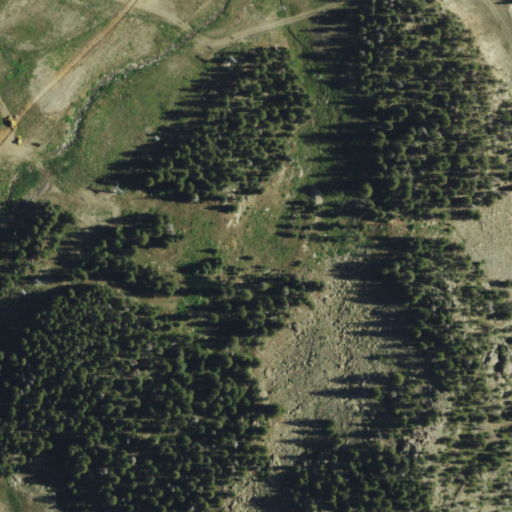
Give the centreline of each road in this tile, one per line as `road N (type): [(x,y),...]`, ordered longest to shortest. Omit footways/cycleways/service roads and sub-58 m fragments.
road 1 (track): [(0,145),(44,188),(188,263),(314,244),(345,178),(348,92),(336,0)]
road 2 (track): [(126,0),(207,39),(285,23),(343,0),(489,3),(511,42)]
road 3 (track): [(114,168),(146,104),(207,39)]
